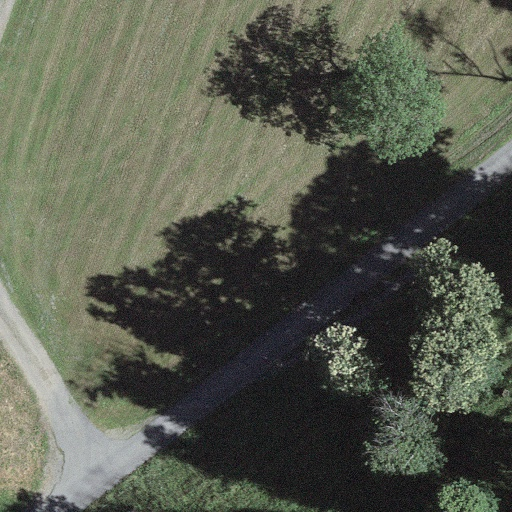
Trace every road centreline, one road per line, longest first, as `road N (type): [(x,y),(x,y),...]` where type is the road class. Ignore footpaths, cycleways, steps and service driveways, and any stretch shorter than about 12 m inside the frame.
road 1 (unclassified): [(55,511),(511,155)]
road 2 (track): [(97,481),(0,317)]
